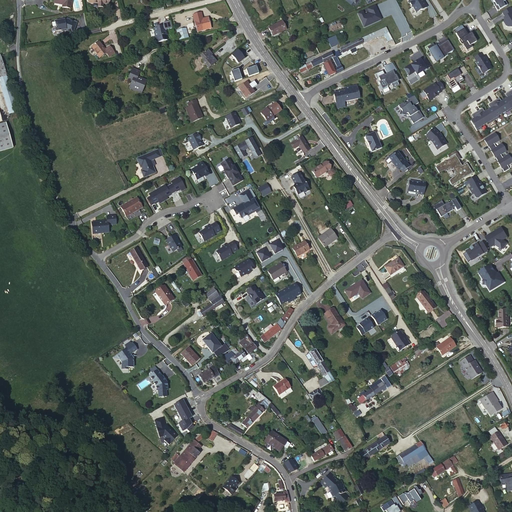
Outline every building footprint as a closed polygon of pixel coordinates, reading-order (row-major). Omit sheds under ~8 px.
[(71,0),(53,0),(53,2),(63,4),(63,7),(70,8),(71,0)] [(407,0),(409,3),(410,3),(412,7),(413,7),(417,13),(421,10),(422,10),(427,7),(424,3),(423,3),(422,1),(423,1),(422,0),(407,0)] [(495,7),(497,11),(507,5),(504,0),(492,0),(496,6),(495,7)] [(361,12),(357,14),(363,28),(380,20),(378,15),(377,16),(377,14),(374,6),(366,10),(368,14),(363,16),(361,12)] [(506,26),(511,27),(511,26),(511,10),(510,7),(502,12),(505,16),(504,17),(505,19),(504,20),(503,22),(506,26)] [(200,13),(192,15),(194,21),(197,32),(210,28),(207,17),(202,19),(200,13)] [(66,30),(72,32),(76,22),(68,19),(68,20),(67,19),(64,20),(64,19),(55,21),(57,30),(60,29),(62,30),(66,30)] [(166,28),(172,27),(170,19),(163,21),(163,24),(154,27),(155,31),(154,31),(155,36),(156,36),(158,40),(167,38),(166,34),(167,33),(166,28)] [(281,21),(268,28),(272,36),(285,30),(281,21)] [(384,26),(362,37),(361,37),(364,42),(365,43),(373,38),(374,39),(385,35),(384,33),(387,32),(384,26)] [(177,40),(186,37),(184,28),(175,31),(177,40)] [(464,29),(456,34),(459,40),(461,44),(463,44),(467,50),(473,47),(471,45),(477,41),(474,37),(472,38),(470,34),(468,35),(464,29)] [(397,46),(399,45),(391,30),(389,31),(397,46)] [(335,42),(337,41),(335,36),(327,40),(331,48),(336,45),(335,42)] [(341,47),(344,51),(364,42),(361,37),(341,47)] [(106,52),(109,56),(114,52),(109,46),(105,50),(98,41),(91,47),(96,53),(99,58),(105,53),(106,52)] [(433,44),(427,47),(436,61),(442,57),(443,58),(448,55),(447,54),(454,50),(448,41),(439,46),(438,44),(435,46),(433,44)] [(207,47),(200,53),(205,59),(204,61),(208,66),(215,59),(211,54),(212,53),(207,47)] [(237,49),(231,54),(233,57),(242,55),(237,49)] [(307,70),(321,63),(335,56),(336,58),(342,56),(340,53),(339,50),(334,53),(333,50),(305,64),(307,70)] [(475,62),(483,74),(491,69),(489,65),(490,64),(487,60),(486,60),(484,56),(483,57),(480,54),(474,58),(476,61),(475,62)] [(234,57),(239,64),(245,59),(242,55),(234,57)] [(332,74),(334,77),(343,72),(340,66),(332,69),(330,65),(338,62),(336,58),(335,56),(321,63),(327,76),(332,74)] [(411,64),(404,68),(409,75),(415,72),(417,75),(417,74),(426,69),(430,66),(425,58),(421,61),(420,59),(411,65),(411,64)] [(378,82),(382,90),(388,87),(387,86),(392,84),(393,88),(399,85),(393,72),(397,70),(392,63),(384,67),(387,74),(384,76),(382,71),(376,75),(378,78),(379,78),(380,81),(378,82)] [(305,64),(298,68),(300,73),(307,70),(305,64)] [(249,77),(259,73),(256,66),(246,69),(249,77)] [(457,69),(447,76),(450,80),(447,82),(451,89),(458,85),(457,84),(456,83),(458,81),(459,82),(464,79),(462,77),(468,73),(464,66),(458,70),(457,69)] [(128,88),(141,94),(146,81),(140,78),(139,79),(137,78),(140,72),(132,69),(127,80),(131,82),(128,88)] [(235,82),(242,79),(239,69),(231,72),(235,82)] [(17,113),(7,75),(0,77),(0,79),(10,115),(17,113)] [(0,79),(0,87),(8,116),(10,115),(0,79)] [(248,80),(240,86),(246,96),(255,90),(248,80)] [(435,84),(423,91),(429,101),(435,97),(434,96),(437,95),(440,93),(440,92),(444,89),(440,82),(435,85),(435,84)] [(342,91),(333,93),(336,103),(337,103),(338,108),(345,107),(344,102),(360,98),(357,85),(344,88),(345,91),(342,92),(342,91)] [(502,97),(509,107),(511,104),(511,93),(509,88),(505,90),(507,94),(502,97)] [(414,96),(398,106),(401,110),(399,115),(405,116),(405,115),(407,113),(409,117),(413,124),(423,118),(417,108),(415,108),(414,108),(413,106),(418,103),(414,96)] [(496,96),(492,98),(499,111),(503,109),(504,110),(509,107),(502,97),(498,99),(496,96)] [(186,104),(194,117),(202,114),(199,106),(197,106),(194,97),(186,100),(188,103),(186,104)] [(490,104),(485,107),(492,117),(496,114),(496,113),(499,111),(492,98),(488,101),(490,104)] [(275,100),(266,107),(271,115),(281,108),(275,100)] [(479,106),(475,109),(482,121),(486,119),(487,120),(492,117),(485,107),(481,110),(479,106)] [(472,116),(469,118),(475,128),(479,125),(479,123),(482,121),(475,109),(470,112),(472,116)] [(235,113),(226,117),(231,128),(240,124),(235,113)] [(0,150),(12,147),(5,123),(0,124),(0,150)] [(433,128),(426,136),(432,142),(437,150),(446,144),(440,134),(439,134),(433,128)] [(375,132),(365,137),(372,153),(382,148),(375,132)] [(202,146),(200,140),(199,139),(200,138),(198,135),(197,135),(196,133),(187,138),(193,150),(202,146)] [(499,141),(495,133),(484,140),(504,172),(509,169),(507,166),(511,162),(511,161),(508,155),(503,158),(500,155),(506,151),(501,144),(496,147),(494,144),(499,141)] [(299,138),(290,145),(293,150),(297,147),(302,153),(307,148),(299,138)] [(251,140),(235,149),(238,154),(237,155),(240,161),(245,158),(243,153),(248,150),(254,160),(260,157),(255,148),(253,144),(251,140)] [(160,155),(157,149),(137,157),(140,166),(141,165),(143,169),(141,170),(143,176),(155,171),(152,165),(152,163),(151,163),(150,161),(151,161),(150,159),(152,158),(160,155)] [(467,164),(462,166),(458,160),(461,159),(455,150),(447,155),(450,159),(447,161),(436,167),(439,173),(452,168),(456,175),(449,181),(452,186),(464,178),(473,173),(467,164)] [(398,151),(386,160),(389,163),(392,161),(394,163),(393,164),(396,168),(397,167),(398,169),(399,168),(406,163),(398,151)] [(229,160),(220,164),(224,171),(223,172),(224,171),(225,173),(225,174),(227,179),(228,178),(232,186),(242,181),(238,173),(237,173),(233,166),(232,167),(229,160)] [(199,165),(191,169),(196,179),(204,175),(205,176),(209,174),(202,161),(198,164),(199,165)] [(328,161),(313,172),(319,178),(330,170),(331,168),(333,168),(328,161)] [(399,168),(402,172),(409,167),(406,163),(399,168)] [(297,186),(297,188),(301,196),(307,192),(308,194),(313,191),(306,180),(302,174),(301,175),(295,178),(294,179),(298,185),(297,186)] [(476,198),(478,198),(486,193),(483,189),(481,186),(482,186),(480,182),(479,182),(475,176),(467,181),(471,187),(469,189),(472,194),(473,194),(476,198)] [(151,197),(147,199),(151,206),(155,204),(155,205),(159,203),(160,204),(168,200),(167,198),(171,196),(170,195),(177,192),(181,190),(182,192),(186,189),(179,178),(171,182),(173,185),(166,188),(165,186),(149,195),(151,197)] [(409,181),(408,191),(413,192),(414,191),(415,191),(416,193),(419,193),(419,194),(423,195),(426,182),(421,181),(420,183),(409,181)] [(257,191),(261,198),(269,193),(265,186),(257,191)] [(240,204),(232,209),(236,215),(238,214),(241,218),(248,214),(250,214),(252,213),(252,211),(255,210),(256,212),(260,210),(248,189),(239,195),(244,204),(243,204),(244,206),(242,207),(240,204)] [(136,198),(120,208),(126,217),(142,208),(136,198)] [(448,203),(436,210),(441,218),(453,210),(452,209),(454,208),(457,211),(461,209),(455,199),(451,201),(451,202),(449,204),(448,203)] [(338,209),(341,213),(352,205),(350,201),(338,209)] [(107,222),(92,223),(93,235),(108,233),(108,226),(116,225),(115,217),(107,218),(107,222)] [(199,233),(204,241),(215,235),(214,234),(220,230),(216,222),(209,226),(208,224),(205,227),(206,229),(199,233)] [(503,240),(506,238),(500,228),(493,232),(494,233),(485,238),(491,247),(495,245),(502,250),(507,243),(503,240)] [(331,229),(319,239),(327,248),(339,238),(331,229)] [(176,234),(166,240),(173,252),(181,247),(176,239),(177,238),(175,235),(176,234)] [(264,249),(256,253),(262,262),(269,257),(267,253),(272,250),(274,254),(282,249),(279,244),(283,242),(278,234),(274,237),(277,240),(269,245),(267,241),(261,245),(264,249)] [(216,252),(221,260),(232,254),(231,253),(238,249),(233,241),(227,245),(226,243),(222,246),(223,248),(216,252)] [(466,251),(472,261),(488,251),(482,242),(478,244),(477,243),(473,246),(474,246),(471,248),(471,249),(466,251)] [(308,251),(306,246),(304,243),(292,250),(296,258),(308,251)] [(136,248),(130,252),(140,269),(146,266),(136,248)] [(185,264),(192,258),(190,255),(182,260),(185,264)] [(397,256),(384,264),(390,273),(403,264),(397,256)] [(203,273),(192,258),(185,264),(191,272),(195,278),(203,273)] [(237,271),(239,276),(246,272),(246,273),(250,271),(250,270),(253,268),(248,258),(233,267),(235,270),(237,271)] [(278,274),(279,276),(286,272),(281,263),(267,271),(271,279),(278,274)] [(491,265),(479,272),(484,280),(483,282),(485,285),(487,285),(490,291),(504,282),(498,273),(496,274),(495,273),(496,272),(491,265)] [(277,277),(279,276),(278,274),(271,279),(273,283),(279,280),(277,277)] [(358,292),(361,297),(370,291),(361,278),(345,289),(350,297),(358,292)] [(254,285),(246,290),(248,295),(251,299),(251,298),(255,304),(263,298),(257,289),(256,289),(254,285)] [(388,285),(385,287),(394,301),(397,299),(388,285)] [(165,305),(173,299),(164,286),(155,292),(158,297),(159,297),(165,305)] [(209,301),(218,295),(214,288),(205,295),(209,301)] [(436,308),(424,293),(417,299),(426,310),(427,310),(430,314),(436,308)] [(223,302),(218,295),(209,301),(211,303),(214,308),(217,307),(221,304),(223,302)] [(214,308),(211,303),(201,310),(204,315),(214,308)] [(327,326),(331,331),(344,323),(333,306),(324,312),(331,322),(327,326)] [(289,307),(285,313),(280,321),(259,337),(264,343),(280,330),(283,326),(285,321),(286,321),(293,310),(289,307)] [(508,310),(499,312),(500,321),(497,321),(498,329),(510,328),(508,310)] [(398,349),(401,353),(411,346),(409,342),(410,341),(408,337),(406,339),(402,332),(393,338),(393,339),(398,349)] [(210,351),(219,344),(211,333),(202,339),(210,351)] [(247,354),(256,348),(248,337),(246,333),(242,335),(244,339),(239,343),(243,349),(247,354)] [(228,347),(230,346),(226,340),(223,335),(220,338),(228,347)] [(437,347),(435,349),(441,358),(455,347),(449,338),(437,347)] [(125,348),(126,349),(119,354),(117,355),(119,359),(122,362),(122,369),(128,369),(128,367),(133,367),(133,358),(130,354),(137,349),(132,343),(131,343),(130,341),(125,345),(126,347),(125,348)] [(235,355),(239,352),(235,346),(230,349),(235,355)] [(191,365),(198,359),(188,347),(181,354),(191,365)] [(336,383),(339,381),(318,349),(313,353),(328,376),(331,374),(336,383)] [(412,360),(422,354),(420,350),(409,355),(412,360)] [(242,358),(245,356),(242,351),(235,356),(231,351),(230,351),(226,355),(223,357),(223,358),(227,362),(227,363),(231,361),(233,364),(240,359),(242,358)] [(473,362),(469,356),(459,363),(463,369),(464,368),(468,374),(467,374),(471,380),(482,373),(474,361),(473,362)] [(407,357),(395,365),(400,372),(412,364),(407,357)] [(213,364),(207,368),(208,369),(198,375),(203,383),(213,377),(213,378),(219,376),(213,364)] [(398,378),(401,376),(399,373),(394,366),(390,369),(395,375),(396,374),(398,378)] [(161,376),(156,370),(148,375),(153,382),(152,382),(155,386),(156,390),(157,390),(158,397),(160,396),(161,397),(163,397),(163,396),(166,396),(165,390),(167,389),(166,382),(161,376)] [(377,385),(373,387),(375,389),(379,395),(387,389),(388,391),(396,386),(389,376),(385,379),(377,385)] [(276,386),(281,394),(292,387),(287,379),(276,386)] [(379,395),(375,389),(364,396),(368,402),(379,395)] [(315,400),(325,395),(322,390),(312,395),(315,400)] [(271,402),(258,392),(253,397),(258,401),(254,406),(253,405),(249,410),(250,411),(252,412),(247,417),(241,424),(246,429),(271,402)] [(495,395),(493,392),(481,400),(486,408),(488,408),(488,409),(492,415),(503,408),(495,396),(495,395)] [(349,413),(356,408),(349,397),(347,394),(340,398),(349,413)] [(186,404),(185,405),(182,400),(173,404),(178,413),(188,408),(186,404)] [(274,405),(271,407),(276,416),(279,414),(274,405)] [(191,417),(189,412),(190,411),(188,408),(178,413),(182,421),(182,422),(188,419),(191,417)] [(320,417),(314,421),(325,436),(331,432),(320,417)] [(162,418),(155,420),(157,428),(156,428),(159,437),(163,436),(165,438),(164,440),(168,445),(177,436),(165,425),(165,426),(162,418)] [(182,431),(186,429),(189,432),(194,426),(191,424),(188,419),(182,422),(182,421),(178,424),(182,431)] [(232,426),(230,430),(240,436),(242,433),(232,426)] [(499,428),(491,433),(500,447),(508,441),(499,428)] [(212,441),(216,433),(210,429),(205,437),(212,441)] [(281,445),(283,446),(287,448),(290,443),(271,431),(264,441),(278,450),(281,445)] [(391,432),(385,437),(389,443),(395,438),(391,432)] [(347,452),(353,448),(345,435),(339,439),(347,452)] [(389,443),(385,437),(360,454),(359,452),(356,455),(359,459),(362,456),(364,460),(389,443)] [(193,440),(173,463),(183,471),(188,464),(189,465),(199,453),(197,450),(200,446),(193,440)] [(392,459),(396,467),(420,450),(415,443),(392,459)] [(310,459),(313,464),(334,451),(331,446),(310,459)] [(297,469),(291,459),(284,463),(283,464),(289,473),(297,469)] [(446,460),(426,474),(429,479),(444,469),(448,474),(451,472),(448,466),(449,465),(446,460)] [(339,506),(349,496),(345,492),(343,486),(344,486),(342,480),(338,482),(336,480),(337,479),(335,478),(336,476),(331,471),(321,482),(326,487),(327,486),(328,487),(332,497),(333,497),(334,500),(333,501),(339,506)] [(511,471),(502,473),(503,481),(509,480),(510,489),(511,488),(511,471)] [(454,479),(449,481),(457,496),(462,494),(454,479)] [(227,481),(219,492),(228,499),(231,495),(230,494),(231,492),(235,487),(227,481)] [(419,497),(418,496),(422,494),(417,486),(410,490),(411,491),(409,492),(410,493),(409,493),(404,492),(403,499),(406,499),(409,505),(415,501),(415,500),(419,497)] [(357,487),(353,488),(358,498),(362,496),(357,487)] [(140,490),(134,496),(138,500),(144,494),(140,490)] [(289,502),(286,491),(282,492),(283,494),(273,495),(274,501),(284,500),(285,503),(289,502)] [(398,511),(391,500),(380,507),(383,511),(386,511),(398,511)] [(480,500),(471,505),(474,511),(486,511),(485,509),(487,508),(485,504),(483,505),(480,500)] [(441,501),(436,505),(440,510),(445,507),(441,501)]
